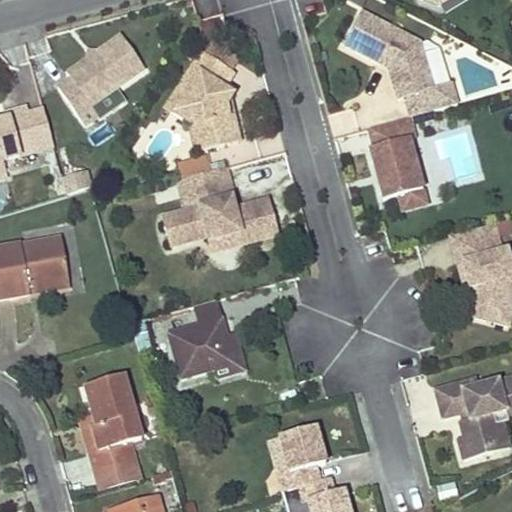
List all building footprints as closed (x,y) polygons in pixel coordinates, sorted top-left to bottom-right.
[(365,12),(347,45),(390,69),(399,102),(406,100),(411,120),(457,107),(452,87),(435,91),(422,45),(365,12)] [(217,21),(200,26),(204,40),(221,36),(217,21)] [(85,128),(99,119),(125,100),(118,90),(145,72),(121,38),(68,76),(71,81),(58,90),(85,128)] [(199,57),(164,113),(190,129),(202,137),(206,152),(239,143),(232,117),(228,118),(225,109),(232,98),(223,92),(232,78),(199,57)] [(27,118),(25,111),(6,116),(8,123),(0,125),(0,164),(2,163),(37,154),(27,118)] [(27,118),(37,154),(55,149),(45,113),(27,118)] [(383,204),(422,193),(408,143),(413,141),(408,121),(368,132),(373,151),(368,152),(375,175),(380,174),(382,182),(377,183),(383,204)] [(202,137),(190,129),(197,155),(206,152),(202,137)] [(179,166),(184,182),(190,180),(211,174),(207,159),(179,166)] [(233,202),(225,171),(211,174),(190,180),(195,198),(198,209),(162,219),(170,249),(207,238),(208,244),(239,235),(242,247),(277,238),(267,203),(250,208),(252,215),(236,220),(234,212),(231,203),(233,202)] [(78,176),(63,180),(67,194),(82,189),(78,176)] [(195,198),(190,180),(184,182),(176,184),(181,202),(195,198)] [(252,215),(250,208),(234,212),(236,220),(252,215)] [(500,254),(493,226),(449,238),(458,268),(463,266),(470,291),(474,290),(476,297),(471,318),(508,327),(511,308),(511,274),(505,252),(500,254)] [(239,235),(208,244),(212,256),(242,247),(239,235)] [(0,302),(30,297),(27,281),(35,280),(36,286),(68,280),(61,240),(0,250),(0,302)] [(27,281),(30,297),(70,290),(68,280),(36,286),(35,280),(27,281)] [(217,303),(195,310),(200,328),(222,322),(217,303)] [(143,322),(131,326),(140,352),(152,347),(143,322)] [(200,328),(168,337),(181,382),(216,372),(234,367),(226,340),(222,322),(200,328)] [(235,337),(226,340),(234,367),(216,372),(219,381),(245,374),(235,337)] [(99,453),(88,456),(94,475),(136,463),(131,444),(141,441),(122,379),(85,389),(93,417),(97,428),(92,429),(99,453)] [(476,381),(434,393),(442,421),(467,414),(469,422),(459,425),(463,441),(458,442),(463,463),(493,454),(490,443),(497,430),(493,416),(511,411),(511,379),(478,389),(476,381)] [(506,419),(511,417),(511,411),(493,416),(497,430),(490,443),(493,454),(510,450),(503,424),(507,423),(506,419)] [(93,417),(79,421),(88,456),(99,453),(92,429),(97,428),(93,417)] [(316,431),(280,440),(268,444),(278,479),(282,495),(286,511),(349,511),(344,494),(334,496),(330,481),(320,484),(316,469),(326,467),(316,431)] [(171,473),(151,478),(154,487),(166,483),(165,480),(172,478),(171,473)] [(437,488),(440,502),(458,498),(455,484),(437,488)] [(160,511),(157,498),(108,511),(160,511)]
